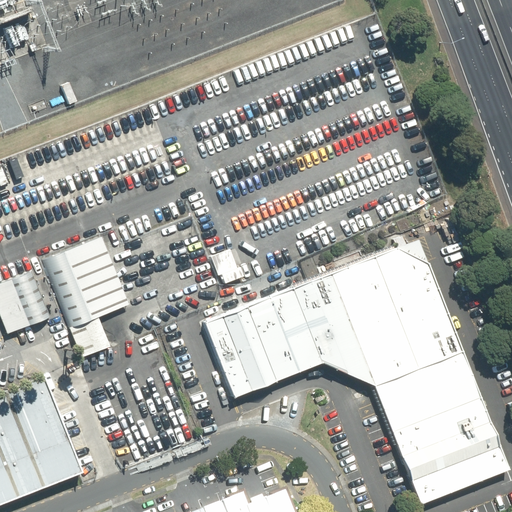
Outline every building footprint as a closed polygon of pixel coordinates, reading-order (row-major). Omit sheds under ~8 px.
[(421,502),(510,467),(416,237),(194,322),(220,393),(311,360),(374,384),(421,502)] [(97,241),(42,261),(78,362),(116,349),(103,313),(120,307),(97,241)] [(228,247),(210,254),(218,274),(221,273),(224,282),(244,275),(239,262),(235,264),(228,247)] [(36,268),(0,280),(0,326),(2,332),(53,314),(36,268)] [(0,499),(76,470),(40,378),(0,393),(0,499)] [(295,511),(287,489),(246,505),(248,511),(295,511)] [(203,511),(248,511),(246,505),(240,491),(201,506),(203,511)]
